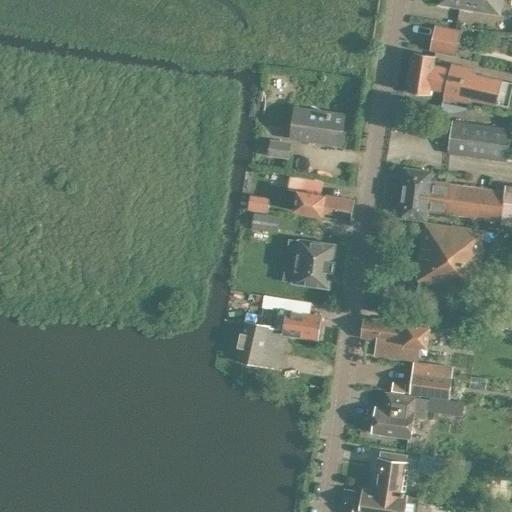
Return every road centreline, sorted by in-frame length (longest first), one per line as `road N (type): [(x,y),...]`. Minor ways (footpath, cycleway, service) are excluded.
road 1 (tertiary): [(328,511),(398,0)]
road 2 (track): [(378,134),(430,158),(511,171)]
